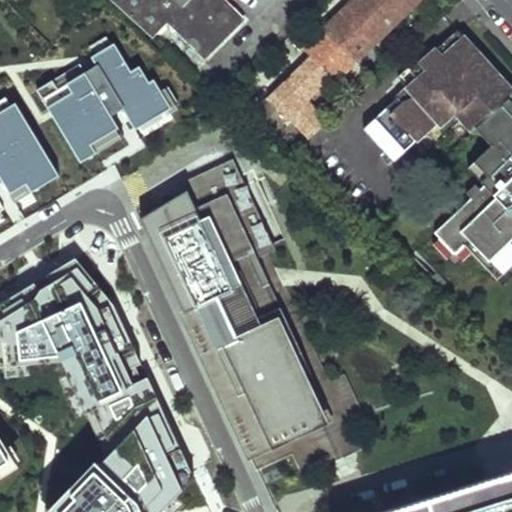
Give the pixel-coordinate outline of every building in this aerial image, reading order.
[(121,0),(159,35),(174,20),(211,55),(250,16),(233,0),(121,0)] [(423,0),(353,0),(306,46),(314,54),(249,119),(268,137),(292,114),(312,137),(330,120),(310,98),(334,75),(339,80),(423,0)] [(483,124),(511,97),(511,89),(460,33),(419,70),(425,77),(410,91),(366,132),(396,165),(440,124),(443,128),(457,116),(473,133),(476,130),(483,124)] [(89,47),(94,55),(112,45),(107,36),(89,47)] [(94,55),(91,57),(96,66),(123,109),(135,130),(138,128),(168,110),(171,108),(161,91),(154,79),(149,82),(139,66),(131,71),(114,43),(112,45),(94,55)] [(58,89),(85,72),(80,64),(53,80),(58,89)] [(96,66),(85,72),(112,116),(123,109),(96,66)] [(403,84),(410,91),(425,77),(419,70),(403,84)] [(53,80),(37,90),(81,163),(97,153),(92,145),(119,128),(112,116),(85,72),(58,89),(53,80)] [(168,86),(161,91),(171,108),(179,103),(168,86)] [(6,97),(0,100),(0,112),(11,105),(6,97)] [(511,97),(483,124),(497,139),(491,145),(474,162),(490,179),(484,185),(434,232),(439,238),(463,263),(472,253),(495,276),(511,259),(511,97)] [(0,176),(10,194),(26,184),(32,193),(60,176),(15,103),(11,105),(0,112),(0,176)] [(168,110),(138,128),(144,136),(173,118),(168,110)] [(483,124),(476,130),(491,145),(497,139),(483,124)] [(92,145),(97,153),(124,137),(119,128),(92,145)] [(229,166),(278,244),(284,242),(233,159),(179,182),(185,192),(229,166)] [(490,179),(474,162),(468,168),(484,185),(490,179)] [(248,445),(297,425),(287,402),(311,392),(282,321),(268,286),(263,274),(254,253),(278,244),(229,166),(185,192),(141,217),(248,445)] [(26,184),(10,194),(15,202),(32,193),(26,184)] [(463,263),(439,238),(435,242),(458,267),(463,263)] [(53,511),(160,511),(194,478),(113,305),(76,259),(0,305),(0,366),(62,359),(68,356),(81,384),(75,387),(107,456),(53,511)] [(278,282),(268,286),(282,321),(293,317),(278,282)] [(68,356),(62,359),(75,387),(81,384),(68,356)] [(311,392),(287,402),(297,425),(301,434),(335,421),(322,388),(311,392)] [(0,466),(9,461),(3,450),(0,445),(0,466)] [(7,448),(3,450),(9,461),(0,466),(0,478),(19,467),(7,448)] [(511,511),(511,472),(511,473),(391,511),(511,511)]
